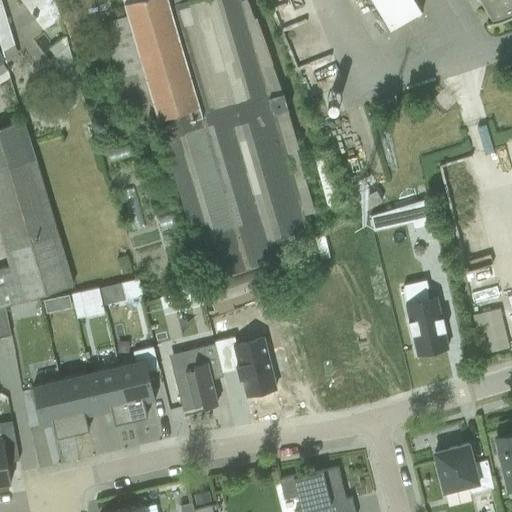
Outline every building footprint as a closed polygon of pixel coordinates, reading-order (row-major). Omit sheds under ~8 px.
[(19,0),(41,30),(59,17),(53,0),(19,0)] [(133,0),(124,3),(128,15),(102,23),(133,126),(158,119),(205,278),(261,262),(310,236),(304,214),(313,211),(295,148),(298,148),(256,17),(253,17),(246,0),(190,0),(186,1),(185,0),(133,0)] [(372,0),(391,31),(422,12),(414,0),(372,0)] [(511,0),(478,0),(492,22),(486,23),(486,25),(498,22),(509,18),(511,16),(511,0)] [(0,49),(4,63),(18,55),(0,1),(0,49)] [(73,56),(92,51),(79,8),(59,13),(62,24),(64,24),(73,56)] [(0,178),(37,168),(23,121),(0,127),(0,178)] [(0,307),(72,286),(37,168),(0,178),(0,241),(7,265),(0,267),(0,307)] [(375,190),(358,200),(364,210),(381,200),(375,190)] [(126,256),(116,258),(120,274),(129,272),(126,256)] [(124,300),(141,296),(137,278),(120,282),(124,300)] [(406,306),(428,300),(426,289),(428,288),(426,281),(405,286),(405,288),(402,289),(406,306)] [(203,298),(199,285),(187,289),(191,301),(202,298),(203,298)] [(98,289),(72,295),(75,308),(101,303),(98,289)] [(69,306),(67,295),(42,300),(44,312),(69,306)] [(404,306),(417,357),(449,349),(436,298),(428,300),(406,306),(404,306)] [(0,337),(10,336),(4,308),(0,309),(0,337)] [(481,354),(508,348),(498,309),(472,315),(481,354)] [(222,376),(213,343),(168,354),(182,411),(216,402),(211,379),(222,376)] [(152,346),(131,351),(134,362),(145,360),(148,372),(158,370),(152,346)] [(118,366),(130,420),(147,416),(142,397),(152,395),(153,400),(154,400),(148,372),(145,360),(134,362),(118,366)] [(59,380),(72,434),(88,430),(85,416),(110,410),(114,424),(130,420),(118,366),(59,380)] [(55,438),(72,434),(59,380),(32,386),(41,427),(43,426),(41,421),(51,418),(55,438)] [(11,421),(0,422),(0,483),(10,482),(6,463),(18,460),(11,421)] [(507,491),(511,490),(511,433),(511,434),(494,440),(507,491)] [(469,493),(492,488),(486,460),(472,463),(467,443),(433,452),(443,491),(467,485),(469,493)] [(292,511),(354,511),(351,497),(340,499),(337,485),(341,484),(337,466),(303,475),(302,473),(278,479),(283,499),(297,496),(300,510),(292,511)] [(207,491),(194,494),(196,505),(209,502),(207,491)] [(476,498),(475,511),(477,511),(490,511),(490,498),(476,498)] [(193,511),(193,510),(191,503),(179,506),(180,511),(193,511)]
